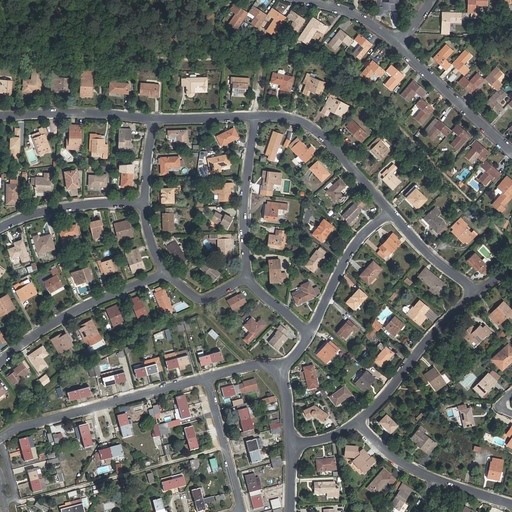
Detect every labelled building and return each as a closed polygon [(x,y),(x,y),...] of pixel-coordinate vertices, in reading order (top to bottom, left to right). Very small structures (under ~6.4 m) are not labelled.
[(398,9),(398,0),(388,0),(389,2),(381,2),(381,0),(376,0),(376,1),(376,9),(381,9),(381,10),(381,16),(386,16),(387,10),(394,11),(396,11),(396,9),(398,9)] [(467,0),(467,13),(473,13),(475,13),(476,5),(487,6),(487,0),(467,0)] [(237,28),(248,13),(233,3),(228,10),(235,14),(229,23),(237,28)] [(258,28),(267,15),(253,6),(248,12),(254,16),(250,23),(258,28)] [(273,35),(286,17),(272,8),(267,14),(274,19),(266,30),(273,35)] [(294,36),(305,20),(291,10),(286,16),(293,21),(286,30),(294,36)] [(461,13),(442,12),(441,29),(449,29),(450,22),(461,22),(461,13)] [(327,27),(313,17),(299,38),(307,44),(317,29),(323,33),(327,27)] [(340,29),(328,44),(335,50),(343,41),(349,46),(353,40),(340,29)] [(360,45),(353,53),(360,59),(372,45),(359,34),(354,40),(360,45)] [(440,51),(436,55),(433,58),(446,70),(451,65),(445,59),(453,51),(446,44),(440,51)] [(464,64),(471,56),(465,50),(452,63),(464,75),(469,70),(464,64)] [(349,57),(344,63),(348,67),(353,60),(349,57)] [(367,81),(375,73),(380,77),(385,72),(372,60),(360,75),(367,81)] [(392,90),(404,76),(391,65),(386,71),(392,76),(385,84),(392,90)] [(484,78),(497,90),(502,85),(497,79),(502,74),(495,67),(484,78)] [(30,92),(30,90),(41,90),(42,69),(33,68),(32,80),(24,79),(23,92),(30,92)] [(81,70),(81,73),(80,96),(92,97),(93,74),(84,73),(84,70),(81,70)] [(59,71),(53,71),(53,78),(52,82),(56,82),(55,91),(70,92),(71,78),(58,78),(59,71)] [(281,85),(280,89),(290,92),(293,77),(273,73),(271,82),(281,85)] [(310,90),(320,94),(324,82),(315,79),(309,76),(310,74),(307,73),(303,83),(306,84),(303,93),(308,95),(310,90)] [(471,93),(483,79),(477,73),(469,81),(463,76),(458,82),(471,93)] [(181,86),(186,86),(186,93),(188,96),(191,97),(194,95),(195,93),(195,86),(202,86),(202,87),(203,89),(205,90),(207,89),(208,87),(208,78),(207,78),(207,77),(196,77),(190,77),(186,77),(186,78),(181,78),(181,86)] [(247,83),(248,83),(248,78),(231,77),(231,82),(233,82),(232,96),(246,96),(246,88),(247,88),(247,83)] [(109,92),(128,94),(129,84),(118,83),(118,79),(111,78),(109,92)] [(12,81),(0,79),(0,92),(11,93),(12,81)] [(408,101),(416,93),(421,97),(426,92),(413,81),(401,95),(408,101)] [(140,95),(155,96),(155,97),(158,97),(159,85),(141,83),(140,95)] [(496,91),(486,103),(498,114),(503,109),(498,104),(503,98),(507,94),(502,90),(499,93),(496,91)] [(336,112),(344,117),(349,106),(330,95),(321,112),(328,115),(330,111),(335,114),(336,112)] [(421,124),(434,109),(421,98),(416,104),(422,109),(414,118),(421,124)] [(504,110),(498,116),(504,121),(509,115),(504,110)] [(425,130),(428,132),(438,120),(435,117),(425,130)] [(347,126),(349,129),(361,141),(367,135),(352,120),(347,126)] [(438,120),(428,132),(426,134),(433,141),(441,132),(446,136),(451,131),(438,120)] [(457,150),(470,135),(457,124),(452,130),(458,135),(450,144),(457,150)] [(70,125),(69,140),(67,140),(67,149),(81,149),(81,125),(70,125)] [(39,129),(41,134),(33,137),(40,155),(52,151),(45,133),(47,132),(45,127),(39,129)] [(222,146),(239,137),(235,128),(217,137),(222,146)] [(129,149),(129,138),(130,138),(131,129),(119,129),(119,148),(129,149)] [(187,130),(168,131),(169,139),(174,139),(174,142),(177,142),(177,147),(188,147),(187,130)] [(283,135),(273,131),(265,155),(268,156),(266,159),(274,161),(283,135)] [(91,134),(90,153),(104,153),(103,158),(107,158),(107,145),(105,145),(105,139),(101,139),(101,135),(96,135),(96,134),(91,134)] [(390,150),(380,141),(381,139),(379,137),(371,144),(374,147),(370,151),(379,161),(390,150)] [(289,146),(291,149),(300,141),(297,138),(289,146)] [(291,149),(303,161),(314,151),(311,147),(308,149),(300,141),(291,149)] [(485,160),(491,153),(478,142),(474,147),(465,157),(472,163),(477,157),(483,162),(485,160)] [(228,154),(208,159),(211,173),(221,171),(220,167),(230,164),(228,154)] [(168,174),(168,167),(180,167),(179,161),(179,157),(161,158),(161,174),(168,174)] [(449,166),(454,160),(451,157),(446,163),(449,166)] [(485,185),(498,171),(485,160),(483,162),(480,166),(486,171),(478,179),(485,185)] [(322,181),(330,174),(318,161),(310,168),(322,181)] [(388,170),(390,171),(383,179),(393,189),(400,181),(392,172),(396,168),(393,165),(388,170)] [(122,167),(121,187),(132,188),(133,168),(122,167)] [(66,172),(68,188),(79,187),(76,170),(66,172)] [(272,190),(273,183),(280,184),(282,173),(263,171),(263,177),(264,177),(262,189),(272,190)] [(37,192),(45,193),(45,195),(45,198),(50,198),(51,172),(44,172),(44,177),(36,177),(35,192),(37,192)] [(103,176),(89,175),(89,186),(107,187),(107,174),(103,174),(103,176)] [(511,179),(507,176),(497,187),(503,193),(492,206),(501,213),(505,209),(503,207),(511,196),(511,179)] [(335,201),(342,194),(340,192),(346,186),(340,179),(327,191),(335,201)] [(17,204),(18,180),(11,180),(11,184),(7,184),(7,204),(17,204)] [(209,187),(209,192),(218,193),(218,200),(231,200),(231,187),(233,187),(233,183),(223,183),(223,186),(209,187)] [(417,208),(426,199),(417,190),(419,188),(416,184),(409,191),(411,193),(407,197),(417,208)] [(181,185),(168,185),(168,188),(161,189),(161,203),(174,203),(174,191),(181,190),(181,185)] [(356,201),(342,216),(350,224),(355,218),(364,209),(356,201)] [(266,204),(264,219),(276,221),(278,208),(287,209),(288,204),(273,202),(273,205),(266,204)] [(174,230),(174,208),(165,208),(165,213),(162,213),(163,231),(174,230)] [(424,218),(437,233),(445,225),(437,217),(441,213),(436,208),(432,211),(431,211),(424,218)] [(227,229),(233,218),(225,214),(224,216),(215,212),(211,220),(227,229)] [(95,239),(104,236),(100,219),(90,222),(91,227),(92,227),(95,239)] [(312,234),(322,242),(333,227),(324,219),(312,234)] [(117,235),(113,237),(114,244),(120,243),(119,240),(133,236),(128,220),(119,222),(121,229),(116,231),(117,235)] [(466,224),(463,221),(454,229),(468,243),(476,234),(474,231),(471,234),(464,227),(466,224)] [(79,235),(76,225),(59,229),(63,245),(68,244),(66,238),(79,235)] [(448,228),(445,225),(437,233),(440,236),(448,228)] [(269,235),(268,247),(280,249),(281,239),(285,239),(285,233),(279,232),(278,236),(269,235)] [(485,243),(491,234),(488,232),(482,241),(485,243)] [(393,233),(379,248),(386,254),(388,256),(401,242),(397,238),(398,237),(393,233)] [(55,249),(51,234),(39,237),(39,235),(33,236),(38,253),(55,249)] [(173,235),(164,241),(167,246),(166,246),(177,264),(187,258),(173,235)] [(217,239),(218,256),(232,256),(231,238),(217,239)] [(22,240),(14,243),(16,247),(8,249),(12,258),(20,255),(22,262),(29,260),(22,240)] [(133,273),(145,268),(137,248),(126,253),(133,273)] [(386,254),(379,248),(377,251),(383,257),(386,254)] [(316,250),(305,265),(313,272),(325,257),(316,250)] [(475,253),(466,261),(476,271),(477,270),(481,274),(482,273),(488,268),(489,267),(485,263),(487,261),(484,258),(482,260),(475,253)] [(103,267),(105,274),(117,271),(113,259),(104,262),(103,259),(97,261),(100,268),(103,267)] [(281,279),(280,259),(269,260),(270,280),(281,279)] [(200,268),(214,281),(221,274),(207,261),(200,268)] [(373,261),(367,267),(368,268),(360,276),(368,283),(382,269),(373,261)] [(51,293),(63,286),(57,275),(60,273),(56,267),(50,270),(53,276),(44,281),(51,293)] [(88,267),(71,273),(73,277),(74,277),(77,285),(84,282),(84,280),(92,277),(88,267)] [(418,277),(438,293),(446,284),(425,268),(418,277)] [(404,280),(410,286),(413,282),(407,276),(404,280)] [(23,281),(20,283),(23,287),(16,291),(22,301),(37,293),(31,282),(26,286),(23,281)] [(301,287),(303,291),(293,296),(297,304),(316,296),(309,283),(301,287)] [(52,296),(65,289),(64,287),(50,293),(52,296)] [(173,310),(163,289),(154,293),(164,314),(164,313),(165,316),(172,313),(171,310),(173,310)] [(346,302),(354,310),(367,296),(359,289),(346,302)] [(233,310),(246,303),(241,293),(228,300),(233,310)] [(15,308),(7,295),(0,298),(0,313),(3,312),(4,314),(15,308)] [(134,309),(136,308),(140,317),(147,313),(139,296),(132,299),(133,302),(132,303),(134,309)] [(424,317),(423,316),(429,308),(419,300),(413,307),(411,305),(404,312),(418,324),(424,317)] [(511,311),(505,304),(492,317),(499,324),(508,315),(511,318),(511,317),(511,311)] [(124,321),(116,305),(114,306),(115,308),(107,311),(114,326),(124,321)] [(385,328),(394,336),(404,324),(395,316),(385,328)] [(244,339),(248,343),(266,325),(260,319),(256,323),(251,318),(244,326),(251,332),(244,339)] [(346,322),(336,333),(344,340),(354,329),(357,332),(360,329),(348,319),(346,322)] [(372,325),(378,330),(382,326),(376,320),(372,325)] [(94,325),(93,325),(91,323),(79,329),(83,337),(86,336),(91,345),(102,339),(94,325)] [(278,345),(286,336),(284,334),(287,330),(280,324),(277,328),(278,329),(275,333),(276,333),(268,342),(278,349),(280,347),(278,345)] [(485,327),(483,329),(480,325),(473,331),(471,328),(463,336),(473,347),(489,332),(485,327)] [(366,336),(370,339),(377,331),(372,326),(366,336)] [(215,339),(218,335),(212,329),(208,333),(215,339)] [(66,333),(63,335),(54,340),(56,343),(54,344),(59,353),(73,345),(66,333)] [(323,350),(322,349),(317,355),(326,363),(339,348),(332,342),(330,344),(329,343),(323,350)] [(380,342),(377,346),(383,351),(374,360),(382,367),(393,353),(380,342)] [(511,361),(511,348),(508,344),(492,359),(502,370),(511,361)] [(39,370),(47,365),(42,358),(48,354),(43,346),(28,356),(39,370)] [(85,357),(90,351),(87,348),(82,354),(85,357)] [(186,349),(175,352),(176,358),(179,366),(184,365),(190,363),(186,349)] [(221,351),(210,354),(212,362),(223,360),(221,351)] [(357,351),(352,357),(360,363),(364,358),(357,351)] [(168,369),(179,366),(176,358),(175,352),(164,355),(168,369)] [(201,365),(212,362),(210,354),(199,357),(201,365)] [(160,356),(155,358),(158,371),(163,370),(160,356)] [(107,361),(106,358),(94,365),(96,375),(101,374),(99,365),(107,361)] [(155,358),(144,361),(144,363),(145,366),(147,374),(158,371),(155,358)] [(29,372),(22,363),(16,368),(17,369),(7,377),(13,384),(29,372)] [(304,367),(308,388),(318,386),(313,365),(304,367)] [(136,377),(147,374),(145,366),(134,369),(136,377)] [(430,381),(431,381),(438,390),(446,383),(434,367),(424,374),(430,381)] [(116,383),(114,374),(112,370),(102,373),(105,386),(116,383)] [(355,383),(363,389),(370,381),(372,382),(375,378),(366,371),(355,383)] [(114,374),(116,383),(127,380),(124,372),(114,374)] [(488,373),(474,388),(482,396),(497,381),(488,373)] [(46,377),(40,381),(43,385),(49,381),(46,377)] [(243,384),(239,385),(241,393),(257,389),(255,380),(243,383),(243,384)] [(224,397),(241,393),(239,385),(234,387),(233,386),(222,389),(224,397)] [(89,386),(78,389),(81,397),(92,394),(89,386)] [(336,405),(351,394),(345,386),(330,397),(336,405)] [(70,401),(81,397),(78,389),(67,392),(70,401)] [(176,398),(179,409),(187,406),(184,395),(176,398)] [(460,410),(464,427),(474,425),(470,408),(466,408),(465,404),(458,406),(459,410),(460,410)] [(307,418),(314,415),(323,422),(328,414),(315,405),(303,410),(307,418)] [(190,417),(187,406),(179,409),(182,419),(190,417)] [(238,410),(240,421),(250,419),(249,415),(247,408),(238,410)] [(117,416),(120,427),(129,425),(126,414),(117,416)] [(379,422),(390,433),(398,425),(387,414),(379,422)] [(252,424),(250,419),(240,421),(243,432),(241,433),(242,438),(255,434),(252,424)] [(155,436),(160,434),(159,431),(158,425),(157,423),(152,425),(155,436)] [(76,434),(77,438),(82,437),(90,435),(87,424),(78,426),(80,433),(76,434)] [(132,436),(129,425),(120,427),(123,438),(132,436)] [(184,429),(187,440),(196,437),(193,426),(184,429)] [(429,446),(433,441),(418,429),(411,437),(430,452),(432,449),(429,446)] [(90,435),(82,437),(85,448),(93,446),(90,435)] [(19,440),(22,451),(31,448),(27,437),(19,440)] [(199,448),(196,437),(187,440),(190,451),(199,448)] [(246,442),(249,453),(259,450),(258,447),(262,445),(260,438),(246,442)] [(121,445),(110,448),(113,458),(124,455),(121,445)] [(367,468),(374,461),(363,449),(359,453),(356,451),(356,447),(346,446),(345,457),(357,458),(353,462),(364,474),(369,469),(367,468)] [(38,458),(35,447),(31,448),(22,451),(25,462),(38,458)] [(96,462),(113,458),(110,448),(99,451),(99,453),(94,455),(96,462)] [(260,455),(259,450),(249,453),(252,464),(262,461),(260,455)] [(487,478),(499,480),(503,460),(493,457),(492,461),(491,461),(487,478)] [(213,473),(218,472),(217,468),(218,468),(215,458),(209,460),(213,473)] [(335,459),(324,460),(324,459),(317,460),(318,472),(336,470),(335,459)] [(30,482),(43,478),(42,474),(37,475),(36,469),(27,471),(30,482)] [(375,495),(378,493),(390,479),(388,478),(391,475),(384,469),(367,488),(375,495)] [(248,488),(249,493),(250,492),(259,490),(260,490),(259,485),(258,485),(255,473),(245,476),(248,488)] [(164,491),(175,488),(173,480),(172,476),(160,479),(164,491)] [(184,477),(173,480),(175,488),(186,485),(184,477)] [(43,478),(30,482),(33,493),(46,490),(43,478)] [(331,482),(315,483),(315,493),(327,493),(328,497),(338,496),(338,489),(331,489),(331,482)] [(400,490),(391,505),(399,511),(412,489),(403,484),(399,489),(400,490)] [(191,490),(195,501),(203,499),(201,492),(204,491),(203,487),(191,490)] [(263,507),(259,490),(250,492),(254,509),(263,507)] [(156,511),(164,509),(161,498),(153,501),(156,511)] [(281,507),(278,498),(271,500),(273,509),(281,507)] [(84,511),(81,499),(70,502),(72,507),(73,511),(84,511)] [(206,510),(203,499),(195,501),(198,511),(206,510)]
